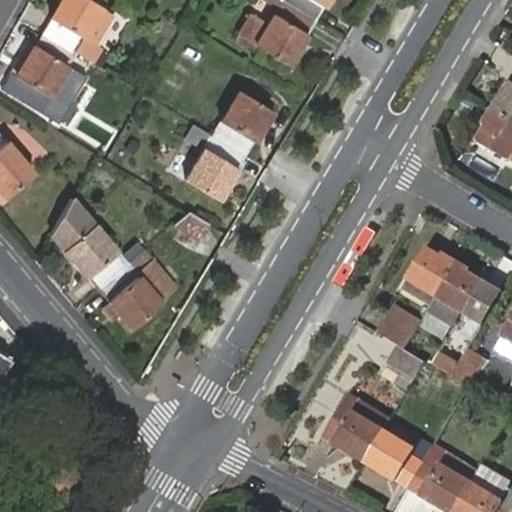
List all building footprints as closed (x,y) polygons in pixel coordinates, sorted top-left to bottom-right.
[(84,0),(64,0),(44,34),(77,54),(103,11),(84,0)] [(279,0),(283,2),(316,23),(330,0),(279,0)] [(316,23),(283,2),(270,24),(253,14),(240,36),(289,67),(316,23)] [(77,54),(96,65),(104,51),(98,47),(116,19),(103,11),(77,54)] [(77,54),(44,34),(16,80),(49,99),(77,54)] [(502,99),(493,113),(511,123),(511,90),(506,101),(502,99)] [(213,136),(246,156),(271,112),(238,92),(213,136)] [(511,156),(511,123),(493,113),(485,128),(488,130),(478,146),(508,163),(511,156)] [(213,136),(194,125),(185,140),(204,151),(186,182),(219,202),(246,156),(213,136)] [(0,135),(0,195),(4,200),(33,177),(0,135)] [(55,237),(100,292),(130,267),(76,200),(55,237)] [(214,224),(194,212),(179,225),(202,240),(214,224)] [(437,298),(457,265),(442,256),(440,260),(426,251),(408,280),(437,298)] [(472,273),(457,265),(437,298),(429,313),(453,328),(462,314),(466,316),(484,285),(470,276),(472,273)] [(130,267),(100,292),(109,304),(117,312),(132,331),(162,306),(160,305),(178,289),(164,272),(146,287),(130,267)] [(117,312),(109,304),(105,307),(112,316),(117,312)] [(390,319),(379,336),(400,348),(405,351),(415,334),(390,319)] [(511,323),(503,338),(511,343),(511,323)] [(469,354),(474,344),(456,333),(434,368),(453,380),(469,354)] [(511,371),(511,343),(503,338),(491,359),(511,371)] [(414,383),(426,364),(405,351),(400,348),(389,367),(414,383)] [(453,380),(467,388),(483,361),(469,354),(453,380)] [(0,373),(8,360),(0,355),(0,373)] [(408,393),(414,383),(389,367),(382,378),(408,393)] [(384,434),(392,420),(349,396),(337,416),(348,423),(352,415),(384,434)] [(323,439),(366,464),(384,434),(352,415),(348,423),(337,416),(323,439)] [(384,434),(366,464),(410,491),(427,460),(384,434)] [(64,438),(34,488),(70,511),(91,476),(85,472),(94,456),(64,438)] [(427,460),(410,491),(445,511),(454,511),(470,486),(479,472),(436,446),(427,460)] [(511,483),(482,466),(479,472),(470,486),(499,504),(508,489),(511,483)] [(470,486),(454,511),(511,511),(511,491),(508,489),(499,504),(470,486)]
